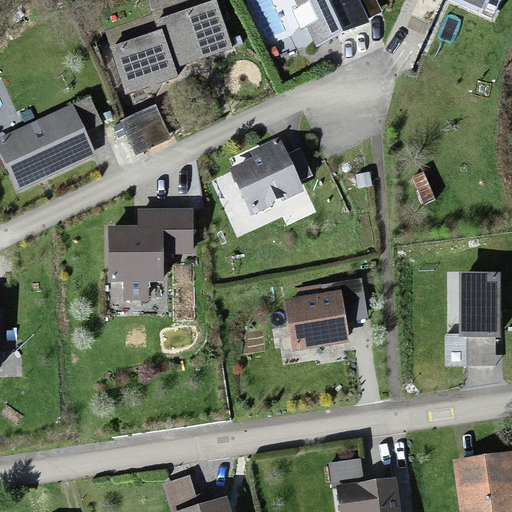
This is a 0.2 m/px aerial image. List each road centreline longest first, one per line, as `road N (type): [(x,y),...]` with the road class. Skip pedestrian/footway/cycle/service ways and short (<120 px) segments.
road 1 (tertiary): [(511,402),(0,478)]
road 2 (residential): [(358,93),(291,100),(0,229)]
